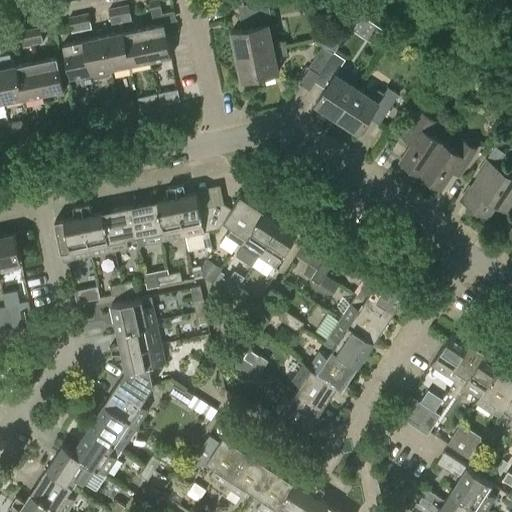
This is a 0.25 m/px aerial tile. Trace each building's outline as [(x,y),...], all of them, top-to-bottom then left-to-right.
[(159,0),(149,0),(154,24),(164,22),(159,0)] [(129,4),(119,6),(122,21),(132,19),(129,4)] [(112,23),(122,21),(119,6),(109,9),(112,23)] [(269,24),(273,23),(270,9),(240,16),(243,29),(230,32),(235,55),(274,47),(269,24)] [(89,13),(79,15),(82,29),(92,27),(89,13)] [(72,31),(82,29),(79,15),(69,17),(72,31)] [(154,24),(144,26),(151,60),(171,56),(164,22),(154,24)] [(151,60),(144,26),(124,30),(131,64),(151,60)] [(40,27),(31,29),(33,43),(43,41),(40,27)] [(23,45),(33,43),(31,29),(21,31),(23,45)] [(131,64),(124,30),(103,34),(110,68),(131,64)] [(330,32),(324,42),(335,48),(341,38),(330,32)] [(110,68),(103,34),(84,39),(91,72),(110,68)] [(70,77),(91,72),(84,39),(63,43),(70,77)] [(320,74),(334,52),(333,51),(324,45),(323,44),(309,66),(310,67),(317,72),(320,74)] [(274,48),(274,47),(235,55),(240,80),(279,72),(276,57),(287,54),(285,45),(274,48)] [(345,58),(334,51),(334,52),(320,74),(319,75),(330,82),(315,105),(336,119),(357,87),(336,73),(345,58)] [(57,56),(37,60),(44,94),(64,89),(57,56)] [(17,64),(24,98),(44,94),(37,60),(17,64)] [(0,67),(0,82),(4,102),(24,98),(17,64),(0,67)] [(379,90),(370,95),(357,87),(336,119),(358,133),(373,111),(383,118),(399,94),(388,86),(384,93),(379,90)] [(178,100),(177,90),(176,88),(157,92),(159,103),(178,100)] [(400,158),(421,172),(442,140),(430,132),(437,121),(418,108),(404,130),(415,137),(400,158)] [(455,149),(442,140),(421,172),(441,186),(455,164),(462,169),(477,147),(462,138),(455,149)] [(496,204),(507,211),(511,202),(511,176),(487,160),(462,199),(488,216),(496,204)] [(175,185),(185,235),(218,228),(210,186),(196,188),(196,191),(185,193),(183,183),(175,185)] [(231,226),(226,234),(242,244),(264,210),(240,194),(231,207),(224,202),(220,184),(210,186),(218,228),(223,220),(231,226)] [(158,199),(166,239),(185,235),(175,185),(167,187),(169,197),(158,199)] [(166,239),(158,199),(130,204),(136,235),(138,244),(166,239)] [(81,204),(91,254),(110,250),(102,210),(91,212),(89,203),(81,204)] [(72,258),(91,254),(81,204),(73,206),(75,216),(64,218),(72,258)] [(136,235),(130,204),(102,210),(110,250),(129,246),(127,237),(136,235)] [(264,210),(242,244),(259,255),(286,212),(279,207),(273,216),(264,210)] [(286,212),(259,255),(260,256),(252,265),(259,270),(266,260),(275,266),(298,231),(288,225),(293,217),(286,212)] [(0,229),(0,268),(22,264),(15,232),(2,235),(0,229)] [(332,263),(304,244),(298,254),(326,273),(332,263)] [(298,254),(297,256),(317,269),(311,277),(319,283),(326,273),(298,254)] [(203,276),(204,276),(212,282),(220,270),(206,260),(201,267),(203,276)] [(361,286),(356,293),(390,316),(406,291),(372,269),(371,270),(360,262),(349,278),(361,286)] [(192,267),(194,278),(203,276),(201,267),(201,265),(192,267)] [(180,271),(169,273),(171,283),(182,281),(180,271)] [(159,285),(171,283),(169,273),(157,275),(159,285)] [(223,289),(233,295),(238,287),(228,280),(223,289)] [(290,286),(281,280),(276,288),(285,294),(290,286)] [(133,281),(122,283),(124,292),(135,290),(133,281)] [(112,295),(124,292),(122,283),(110,285),(112,295)] [(100,297),(98,286),(74,290),(77,302),(100,297)] [(196,311),(205,309),(203,297),(200,286),(191,288),(193,299),(196,311)] [(248,293),(238,287),(233,295),(243,302),(248,293)] [(390,316),(356,293),(350,303),(342,297),(336,307),(344,312),(340,318),(374,340),(390,316)] [(118,332),(157,324),(153,304),(151,295),(142,297),(112,303),(118,332)] [(34,322),(31,308),(21,310),(24,324),(34,322)] [(208,320),(205,309),(196,311),(198,323),(208,320)] [(279,317),(289,324),(294,316),(284,309),(279,317)] [(304,322),(294,316),(289,324),(299,330),(304,322)] [(340,318),(325,341),(333,347),(358,364),(374,340),(340,318)] [(112,353),(161,342),(157,324),(118,332),(120,342),(110,344),(112,353)] [(431,363),(447,374),(455,380),(477,346),(453,329),(431,363)] [(166,362),(161,342),(112,353),(114,361),(123,359),(126,370),(150,365),(166,362)] [(455,380),(463,385),(479,395),(499,367),(502,362),(477,346),(455,380)] [(342,389),(358,364),(333,347),(328,355),(320,349),(309,365),(337,385),(342,389)] [(249,350),(244,357),(262,369),(269,360),(260,354),(259,356),(249,350)] [(255,379),(262,369),(244,357),(239,355),(233,364),(247,373),(247,374),(255,379)] [(295,392),(321,409),(337,385),(309,365),(303,362),(292,379),(300,384),(295,392)] [(150,365),(126,370),(120,378),(146,395),(153,383),(150,365)] [(505,409),(511,397),(511,376),(499,367),(479,395),(475,400),(492,412),(497,404),(505,409)] [(146,395),(120,378),(104,403),(138,425),(149,408),(141,403),(146,395)] [(174,385),(169,393),(187,404),(194,394),(186,389),(184,391),(174,385)] [(305,433),(321,409),(295,392),(290,399),(282,394),(271,411),(297,428),(305,433)] [(397,414),(407,421),(421,401),(410,394),(397,414)] [(210,419),(217,409),(201,399),(194,409),(210,419)] [(253,399),(249,406),(293,435),(293,434),(297,428),(271,411),(253,399)] [(421,401),(407,421),(417,427),(430,407),(421,401)] [(138,425),(104,403),(88,427),(114,444),(119,436),(127,441),(138,425)] [(441,414),(430,407),(417,427),(427,434),(441,414)] [(472,459),(477,450),(485,439),(462,423),(449,443),(472,459)] [(96,467),(106,473),(122,449),(114,444),(88,427),(72,450),(96,467)] [(209,474),(226,485),(248,451),(223,435),(219,441),(209,434),(192,461),(195,463),(206,462),(206,461),(214,466),(209,474)] [(174,441),(177,451),(188,448),(185,438),(174,441)] [(77,478),(85,483),(96,467),(72,450),(63,443),(46,468),(72,485),(77,478)] [(461,474),(451,490),(484,511),(485,511),(496,496),(488,491),(493,482),(467,465),(444,450),(436,462),(453,473),(455,470),(461,474)] [(487,457),(477,450),(472,459),(482,465),(487,457)] [(255,493),(272,467),(248,451),(226,485),(242,496),(247,488),(255,493)] [(152,454),(146,464),(154,469),(161,459),(152,454)] [(147,479),(154,469),(146,464),(139,474),(147,479)] [(266,511),(276,511),(296,482),(272,467),(255,493),(263,498),(257,506),(266,511)] [(72,485),(46,468),(30,492),(60,511),(66,511),(75,498),(67,493),(72,485)] [(502,478),(511,485),(511,484),(511,473),(508,470),(502,478)] [(296,482),(276,511),(299,511),(317,485),(310,480),(305,488),(296,482)] [(317,485),(299,511),(322,511),(328,503),(319,498),(325,489),(317,485)] [(421,493),(449,511),(484,511),(451,490),(445,499),(425,486),(421,493)] [(12,502),(26,511),(60,511),(30,492),(25,501),(16,495),(12,502)] [(449,511),(421,493),(416,501),(432,511),(449,511)] [(117,500),(111,510),(113,511),(121,511),(126,506),(117,500)] [(26,511),(12,502),(7,509),(11,511),(26,511)] [(341,511),(328,503),(322,511),(341,511)]
